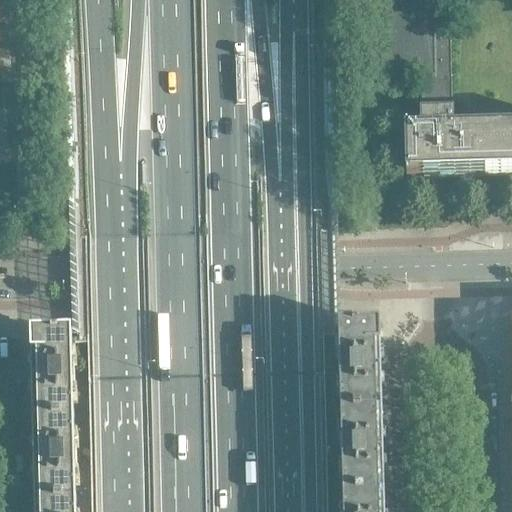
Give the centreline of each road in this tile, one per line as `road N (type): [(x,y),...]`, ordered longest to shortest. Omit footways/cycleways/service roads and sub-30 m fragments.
road 1 (motorway): [(167,0),(179,511)]
road 2 (motorway): [(233,511),(223,0)]
road 3 (motorway): [(308,511),(292,31)]
road 4 (unclassified): [(70,275),(511,260)]
road 5 (motorway): [(112,163),(120,511)]
road 6 (motorway): [(286,511),(279,181)]
road 7 (residential): [(401,511),(398,377),(408,354),(439,337)]
road 8 (residential): [(483,511),(478,370),(439,337)]
road 9 (motorway): [(279,181),(242,0)]
road 10 (residential): [(0,346),(9,347),(16,511)]
road 11 (motorway): [(149,0),(112,163)]
road 12 (motorway): [(97,0),(112,163)]
road 13 (motorway): [(279,181),(292,31)]
